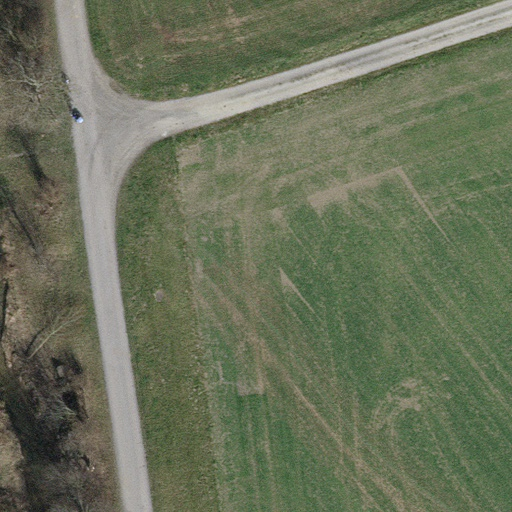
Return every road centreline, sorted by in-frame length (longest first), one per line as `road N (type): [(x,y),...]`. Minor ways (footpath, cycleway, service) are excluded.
road 1 (track): [(110,0),(157,511)]
road 2 (track): [(124,113),(511,0)]
